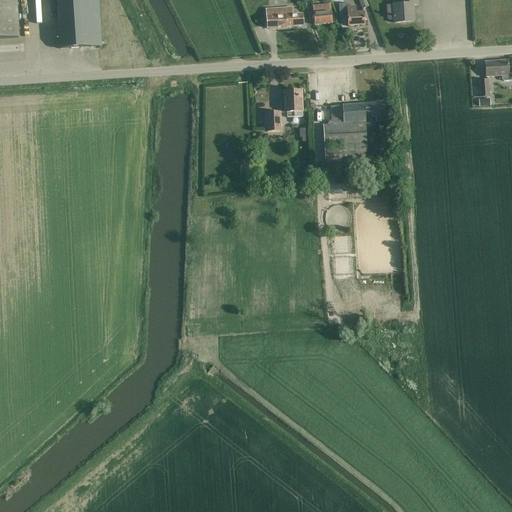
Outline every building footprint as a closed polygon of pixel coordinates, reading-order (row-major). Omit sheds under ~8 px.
[(16,0),(0,0),(0,39),(19,38),(16,0)] [(56,0),(58,32),(59,50),(101,47),(97,0),(56,0)] [(357,0),(362,10),(368,7),(364,0),(357,0)] [(392,5),(386,6),(387,19),(393,18),(394,23),(414,22),(413,14),(412,14),(411,6),(417,5),(416,0),(402,0),(403,5),(392,5)] [(364,26),(363,13),(356,14),(355,7),(347,7),(346,4),(338,5),(339,21),(347,21),(347,27),(364,26)] [(330,5),(312,6),(314,26),(332,24),(330,5)] [(292,15),(292,8),(266,10),(267,29),(303,26),(302,15),(292,15)] [(508,68),(507,61),(485,63),(486,78),(501,77),(501,80),(503,81),(511,81),(511,80),(511,69),(511,68),(508,68)] [(488,97),(487,81),(479,81),(480,98),(488,97)] [(285,113),(286,113),(287,118),(302,117),(301,92),(284,92),(285,113)] [(385,122),(384,104),(330,107),(331,126),(323,126),(324,146),(361,144),(361,145),(365,144),(366,144),(365,128),(365,116),(370,115),(370,118),(375,118),(375,123),(385,122)] [(280,132),(280,113),(266,113),(266,132),(280,132)] [(324,148),(325,167),(367,163),(366,144),(365,144),(361,145),(324,148)]
